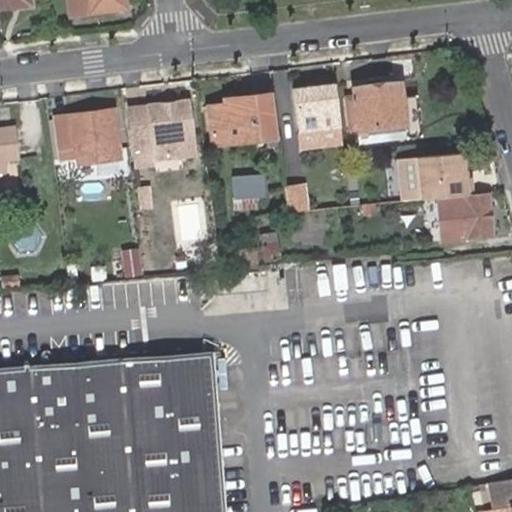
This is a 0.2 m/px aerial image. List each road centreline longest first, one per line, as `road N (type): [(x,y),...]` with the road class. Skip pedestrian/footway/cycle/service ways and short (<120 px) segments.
road 1 (residential): [(178,48),(478,11)]
road 2 (residential): [(0,70),(178,48)]
road 3 (residential): [(478,11),(511,131)]
